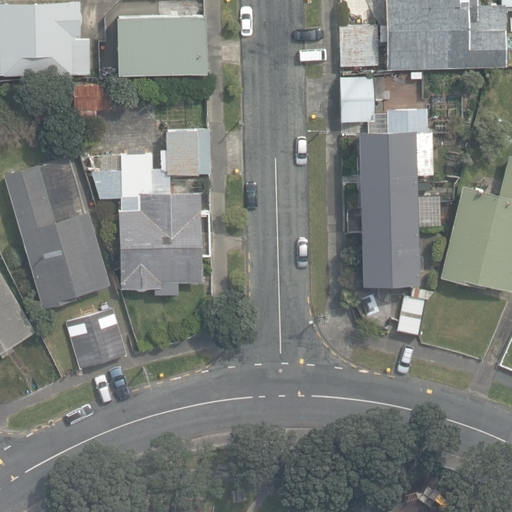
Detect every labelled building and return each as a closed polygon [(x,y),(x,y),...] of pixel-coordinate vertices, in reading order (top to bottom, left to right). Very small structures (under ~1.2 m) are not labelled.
[(1,74),(89,72),(88,37),(79,37),(79,0),(0,2),(0,69),(1,70),(1,74)] [(387,38),(387,68),(446,66),(507,65),(506,6),(511,5),(511,0),(502,0),(502,1),(477,2),(477,0),(384,0),(385,23),(380,23),(380,38),(387,38)] [(118,73),(206,71),(204,11),(116,14),(118,73)] [(340,24),(341,65),(379,64),(378,23),(342,23),(340,24)] [(360,129),(363,281),(421,280),(420,229),(419,172),(434,172),(433,131),(433,129),(428,129),(428,106),(388,107),(388,111),(376,112),(375,74),(342,75),(342,120),(367,119),(367,129),(360,129)] [(80,118),(97,118),(97,109),(117,108),(116,82),(71,83),(71,109),(80,109),(80,118)] [(30,99),(38,119),(60,111),(53,91),(30,99)] [(155,286),(155,292),(178,292),(178,279),(203,279),(201,189),(171,189),(171,171),(211,170),(210,127),(167,128),(167,146),(160,147),(160,166),(152,166),(152,152),(101,153),(101,168),(90,168),(100,196),(123,196),(123,208),(120,208),(121,287),(155,286)] [(460,143),(467,145),(471,132),(464,130),(460,143)] [(458,155),(446,152),(443,165),(455,167),(458,155)] [(485,284),(510,290),(511,282),(511,154),(509,154),(500,191),(463,182),(446,254),(441,274),(446,276),(484,285),(485,284)] [(5,172),(43,305),(78,295),(77,290),(112,281),(91,209),(55,220),(38,162),(5,172)] [(443,198),(454,197),(454,182),(443,182),(443,198)] [(0,349),(36,328),(0,268),(0,349)] [(396,330),(419,335),(427,300),(431,300),(433,288),(415,285),(413,294),(404,292),(396,330)] [(67,320),(80,366),(127,352),(114,306),(67,320)] [(284,473),(305,474),(306,450),(284,449),(284,473)]
